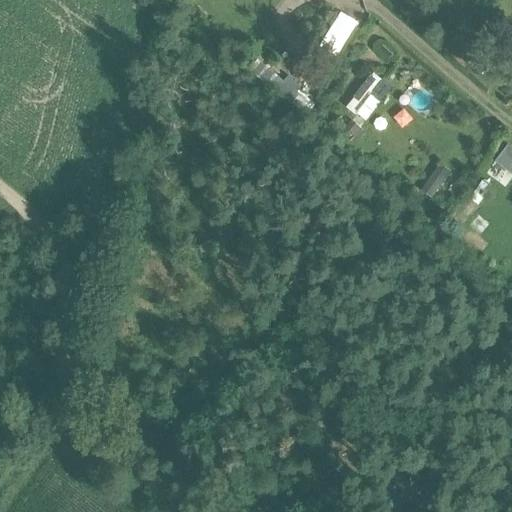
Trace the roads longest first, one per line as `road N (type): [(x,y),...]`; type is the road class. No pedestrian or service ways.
road 1 (track): [(0,215),(36,242),(52,298),(51,415),(172,511)]
road 2 (residential): [(511,113),(372,8)]
